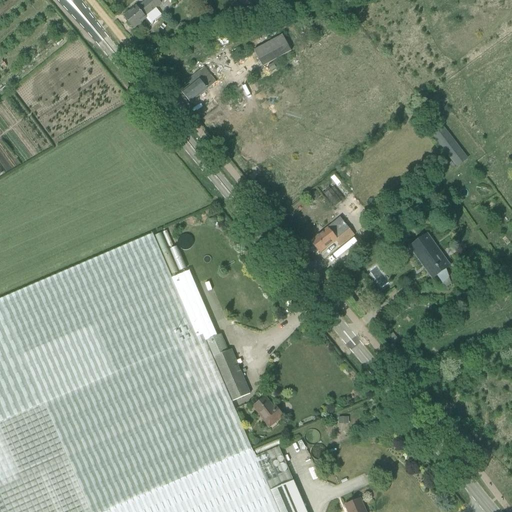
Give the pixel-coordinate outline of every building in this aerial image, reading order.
[(139,24),(154,12),(153,11),(162,4),(161,3),(165,0),(147,0),(138,8),(136,6),(129,12),(130,13),(124,17),(133,28),(139,24)] [(274,39),(248,54),(251,60),(257,57),(262,67),(290,51),(286,44),(279,48),(274,39)] [(267,67),(270,72),(276,69),(273,64),(267,67)] [(200,71),(188,80),(192,85),(181,93),(190,104),(207,90),(216,84),(204,69),(200,71)] [(431,136),(451,161),(462,152),(442,127),(431,136)] [(335,207),(342,201),(344,200),(334,188),(331,190),(328,187),(322,192),(335,207)] [(319,195),(316,192),(313,192),(310,195),(309,199),(312,201),(316,202),(319,199),(319,195)] [(340,247),(354,236),(348,229),(342,234),(339,230),(342,227),(337,220),(327,228),(310,242),(320,254),(335,241),(340,247)] [(278,511),(270,491),(293,481),(279,448),(255,458),(231,402),(205,342),(218,336),(189,269),(171,277),(153,235),(0,300),(0,511),(278,511)] [(450,266),(427,235),(409,248),(432,280),(437,276),(443,285),(449,278),(446,270),(450,266)] [(177,247),(162,253),(171,274),(186,268),(177,247)] [(392,333),(387,337),(394,345),(399,341),(392,333)] [(231,402),(250,394),(231,351),(227,352),(220,335),(218,336),(205,342),(231,402)] [(273,407),(265,397),(252,408),(269,429),(284,417),(275,406),(273,407)] [(250,445),(257,447),(259,441),(252,438),(250,445)] [(278,511),(306,511),(293,481),(270,491),(278,511)] [(365,511),(360,499),(345,506),(347,511),(365,511)]
